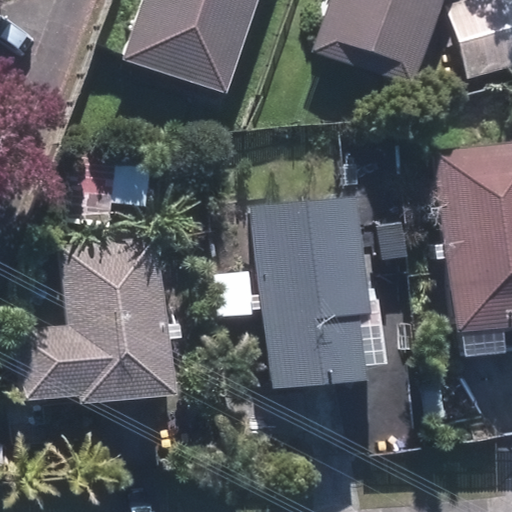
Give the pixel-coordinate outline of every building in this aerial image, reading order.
[(213,94),(245,0),(138,0),(118,61),(213,94)] [(429,0),(326,0),(308,52),(401,84),(429,0)] [(511,0),(474,0),(438,9),(456,79),(511,64),(511,0)] [(511,144),(427,154),(446,332),(511,325),(511,144)] [(111,235),(112,162),(50,160),(48,234),(111,235)] [(342,198),(245,207),(262,387),(349,380),(343,316),(353,316),(342,198)] [(7,333),(13,402),(69,397),(69,401),(160,392),(146,239),(53,248),(60,328),(7,333)]
